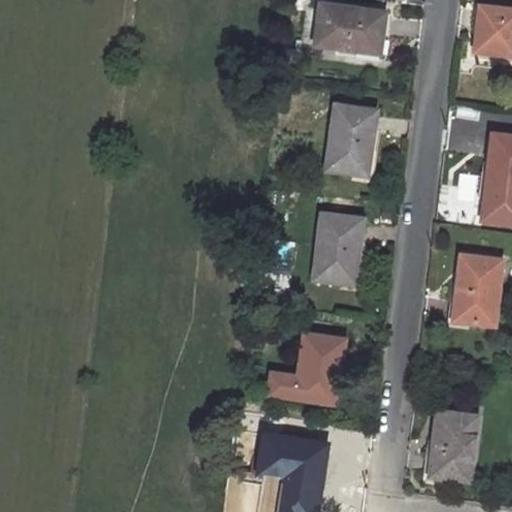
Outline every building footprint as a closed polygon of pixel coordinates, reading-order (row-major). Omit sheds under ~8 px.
[(320,6),(314,46),(379,55),(385,14),(320,6)] [(511,11),(480,8),(475,53),(511,57),(511,11)] [(336,107),(326,171),(367,177),(377,112),(336,107)] [(511,138),(492,136),(482,222),(511,225),(511,138)] [(322,215),(314,281),(354,286),(363,221),(322,215)] [(462,317),(461,323),(494,326),(502,262),(461,257),(456,297),(464,298),(463,304),(456,303),(454,317),(462,317)] [(271,379),(269,397),(335,406),(345,341),(304,335),(298,383),(271,379)] [(426,446),(424,456),(431,457),(429,470),(422,470),(422,473),(422,477),(426,483),(443,485),(444,479),(469,482),(477,418),(437,412),(433,447),(426,446)] [(264,435),(258,475),(322,485),(328,445),(264,435)]
